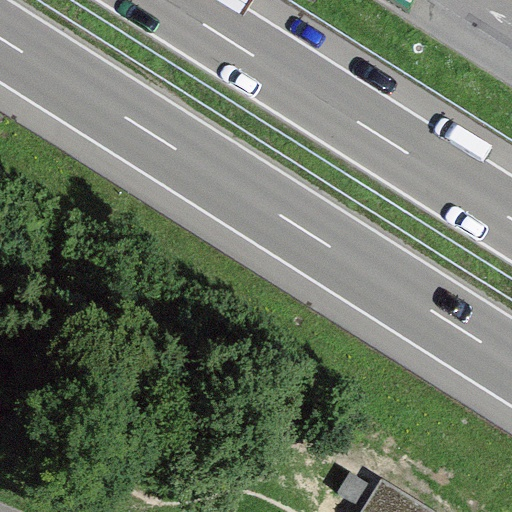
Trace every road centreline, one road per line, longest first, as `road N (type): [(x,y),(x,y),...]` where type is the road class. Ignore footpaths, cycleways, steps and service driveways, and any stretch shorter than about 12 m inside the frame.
road 1 (motorway): [(0,37),(511,362)]
road 2 (motorway): [(511,217),(167,0)]
